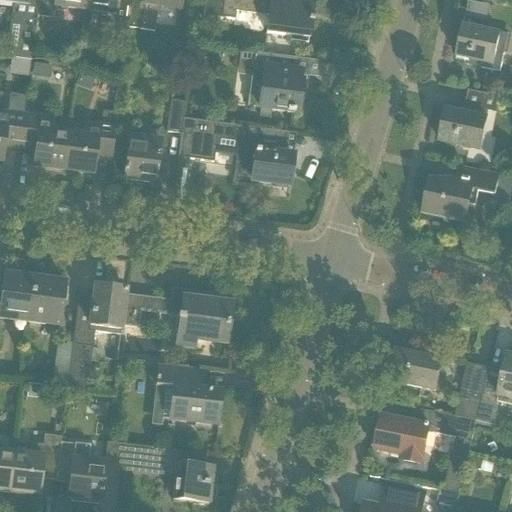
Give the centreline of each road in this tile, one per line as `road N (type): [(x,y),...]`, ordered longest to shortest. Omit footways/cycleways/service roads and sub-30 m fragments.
road 1 (residential): [(330,256),(0,215)]
road 2 (residential): [(330,256),(408,0)]
road 3 (residential): [(260,511),(330,256)]
road 4 (residential): [(511,300),(330,256)]
